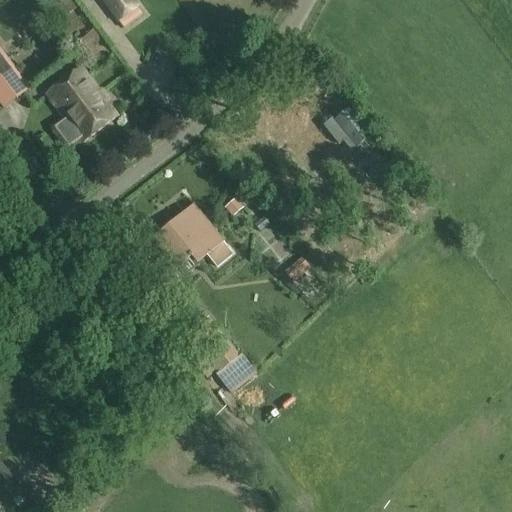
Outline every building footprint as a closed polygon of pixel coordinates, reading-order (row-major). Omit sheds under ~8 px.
[(77,10),(69,0),(53,0),(49,3),(62,21),(77,10)] [(140,8),(134,0),(99,0),(119,25),(140,8)] [(0,104),(4,110),(31,88),(11,63),(18,58),(11,49),(4,54),(0,48),(0,104)] [(90,101),(99,94),(81,70),(47,96),(65,120),(81,108),(83,111),(92,104),(90,101)] [(118,118),(99,94),(90,101),(92,104),(83,111),(81,108),(65,120),(84,144),(118,118)] [(328,124),(352,153),(372,136),(349,107),(328,124)] [(233,217),(244,208),(237,199),(225,208),(233,217)] [(156,240),(167,254),(143,274),(146,277),(138,284),(150,299),(158,291),(161,294),(175,283),(174,282),(206,256),(217,269),(232,256),(222,243),(194,209),(156,240)] [(309,270),(301,260),(286,273),(294,282),(309,270)] [(241,358),(209,318),(187,335),(219,376),(241,358)]
